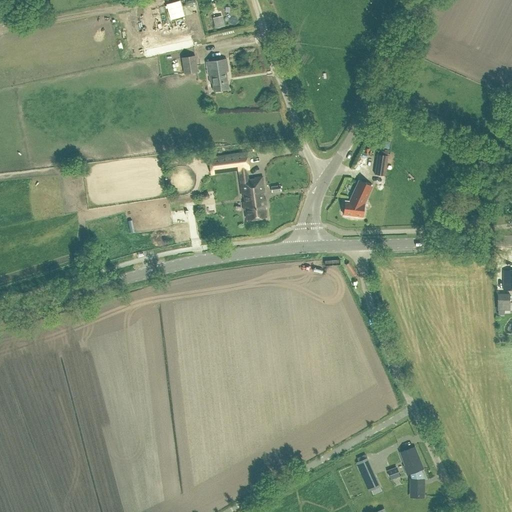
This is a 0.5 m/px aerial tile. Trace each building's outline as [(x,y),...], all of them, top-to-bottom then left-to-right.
[(198,72),(195,55),(181,57),(184,74),(198,72)] [(226,72),(228,71),(226,59),(206,62),(208,75),(209,75),(210,83),(212,83),(213,92),(228,89),(226,72)] [(415,114),(418,108),(404,101),(401,108),(415,114)] [(420,116),(437,124),(444,127),(447,121),(440,117),(423,110),(420,116)] [(249,179),(247,167),(249,166),(247,152),(209,157),(211,172),(238,168),(240,180),(244,210),(246,210),(247,220),(266,217),(265,207),(266,207),(262,177),(249,179)] [(377,154),(374,175),(385,176),(388,155),(377,154)] [(350,202),(345,201),(344,215),(362,217),(363,204),(371,187),(359,181),(352,195),(353,196),(350,202)] [(511,290),(511,270),(503,271),(503,290),(511,290)] [(509,293),(497,293),(497,310),(509,310),(509,293)] [(411,496),(424,496),(424,484),(423,484),(423,480),(424,480),(424,479),(421,470),(423,469),(414,447),(400,452),(405,465),(404,466),(407,475),(410,474),(411,479),(411,496)] [(361,474),(369,490),(379,486),(371,469),(361,474)]
